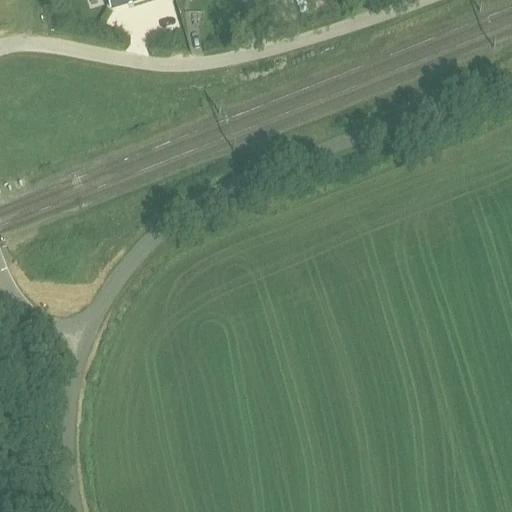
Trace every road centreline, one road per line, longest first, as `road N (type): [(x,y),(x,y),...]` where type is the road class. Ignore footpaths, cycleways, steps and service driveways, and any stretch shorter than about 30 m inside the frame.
road 1 (unclassified): [(84,338),(114,283),(146,247),(218,192),(511,76)]
road 2 (residential): [(0,46),(39,43),(171,65),(246,61),(421,0)]
road 3 (unclassified): [(75,511),(65,446),(84,338)]
road 4 (residential): [(84,338),(42,324),(17,303),(0,262)]
